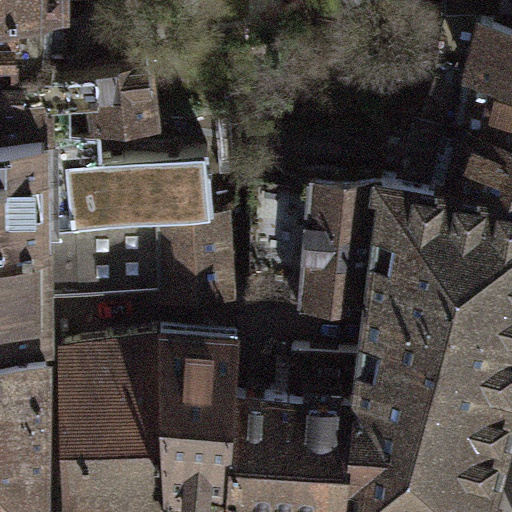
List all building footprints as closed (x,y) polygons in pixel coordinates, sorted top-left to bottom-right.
[(0,0),(0,64),(69,60),(68,46),(40,47),(44,0),(0,0)] [(511,0),(447,0),(448,7),(499,7),(511,10),(511,0)] [(511,75),(511,10),(499,7),(448,7),(442,57),(511,75)] [(0,126),(99,127),(99,117),(155,114),(150,52),(93,59),(69,60),(0,64),(0,126)] [(511,75),(442,57),(427,104),(470,117),(511,128),(511,75)] [(511,193),(511,128),(470,117),(467,129),(416,116),(402,173),(511,193)] [(160,209),(217,204),(209,143),(103,152),(103,127),(99,127),(0,126),(0,220),(46,221),(160,209)] [(367,295),(384,170),(298,164),(299,175),(254,172),(252,286),(367,295)] [(481,511),(511,396),(511,193),(402,173),(384,170),(362,346),(347,511),(481,511)] [(217,204),(160,209),(161,283),(161,288),(220,286),(217,204)] [(49,288),(161,283),(160,209),(46,221),(0,220),(0,337),(49,338),(49,288)] [(70,506),(172,504),(163,330),(162,324),(65,337),(70,506)] [(163,330),(172,504),(227,508),(236,380),(239,335),(163,330)] [(46,511),(49,338),(0,337),(0,511),(46,511)] [(227,508),(284,511),(347,511),(362,346),(295,342),(292,381),(236,380),(227,508)]
